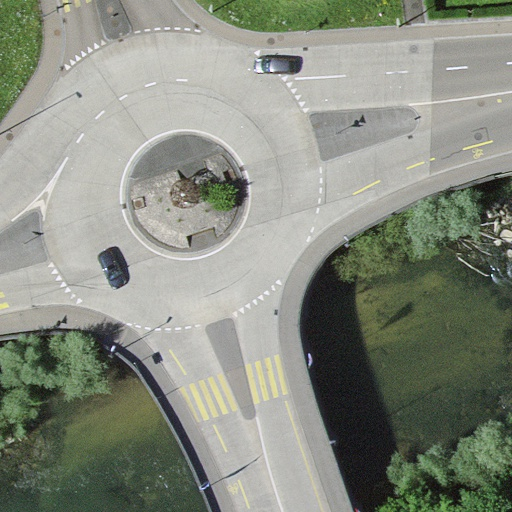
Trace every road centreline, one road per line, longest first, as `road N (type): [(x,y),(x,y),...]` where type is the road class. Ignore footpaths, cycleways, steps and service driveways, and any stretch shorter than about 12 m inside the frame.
road 1 (secondary): [(205,263),(283,511)]
road 2 (primary): [(263,163),(511,102)]
road 3 (primary): [(263,163),(253,133),(205,92),(143,92)]
road 4 (primary): [(85,204),(119,252),(176,269),(205,263)]
road 5 (primary): [(143,92),(109,112),(87,145),(85,204)]
road 6 (primary): [(205,263),(245,234),(258,212),(263,163)]
